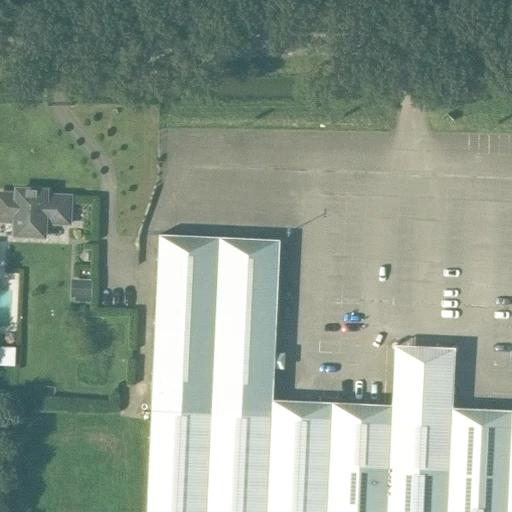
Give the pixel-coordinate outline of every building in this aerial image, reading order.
[(44,237),(45,223),(69,224),(70,198),(46,197),(47,193),(18,191),(18,196),(0,195),(0,220),(16,222),(16,236),(44,237)] [(152,396),(273,401),(280,241),(159,236),(152,396)] [(91,302),(92,281),(71,279),(70,298),(74,298),(74,301),(91,302)] [(0,366),(16,366),(16,348),(0,347),(0,366)] [(394,358),(392,407),(451,410),(453,360),(394,358)] [(285,402),(273,401),(152,396),(146,511),(511,511),(511,412),(451,410),(392,407),(285,402)]
